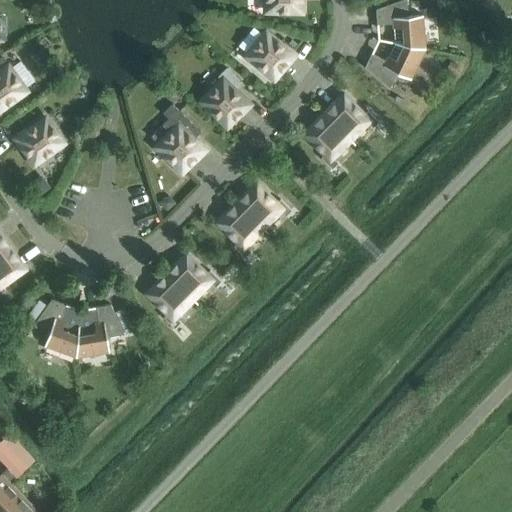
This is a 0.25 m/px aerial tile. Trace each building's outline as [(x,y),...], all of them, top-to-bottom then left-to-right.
[(267,0),(267,10),(300,11),(300,0),(267,0)] [(406,0),(401,0),(376,9),(377,24),(398,23),(398,27),(403,27),(404,45),(425,49),(425,48),(423,15),(408,16),(406,0)] [(253,28),(238,46),(249,55),(248,56),(274,77),(292,55),(266,34),(264,37),(253,28)] [(372,53),(365,67),(390,88),(397,73),(411,79),(425,49),(404,45),(397,59),(392,57),(390,62),(372,53)] [(450,61),(447,68),(455,72),(458,65),(450,61)] [(14,63),(0,73),(0,108),(24,91),(31,86),(14,63)] [(223,81),(203,101),(227,124),(247,104),(234,92),(243,83),(227,68),(218,77),(223,81)] [(344,97),(325,116),(349,139),(366,121),(373,128),(379,122),(368,111),(362,116),(344,97)] [(169,119),(151,137),(160,145),(158,147),(182,170),(202,150),(192,141),(201,132),(173,104),(163,113),(169,119)] [(325,116),(307,134),(326,153),(321,158),(332,169),(338,163),(331,156),(349,139),(325,116)] [(45,120),(18,139),(35,162),(62,142),(45,120)] [(43,177),(31,186),(39,197),(51,188),(43,177)] [(257,186),(238,204),(262,227),(279,209),(286,216),(292,210),(280,199),(275,204),(257,186)] [(164,198),(159,203),(167,212),(176,203),(171,198),(164,198)] [(238,204),(220,223),(239,241),(234,246),(245,257),(251,251),(244,245),(262,227),(238,204)] [(8,247),(0,252),(0,293),(5,290),(1,284),(23,268),(8,247)] [(186,257),(168,275),(191,298),(209,280),(215,287),(221,281),(210,270),(205,275),(186,257)] [(168,275),(150,294),(169,312),(163,317),(175,328),(181,322),(174,316),(191,298),(168,275)] [(49,332),(44,345),(75,357),(77,357),(80,309),(52,299),(33,325),(49,332)] [(80,309),(77,357),(110,352),(107,337),(124,334),(111,305),(81,309),(80,309)] [(0,475),(0,511),(38,511),(10,483),(26,468),(0,442),(0,458),(8,468),(0,475)]
